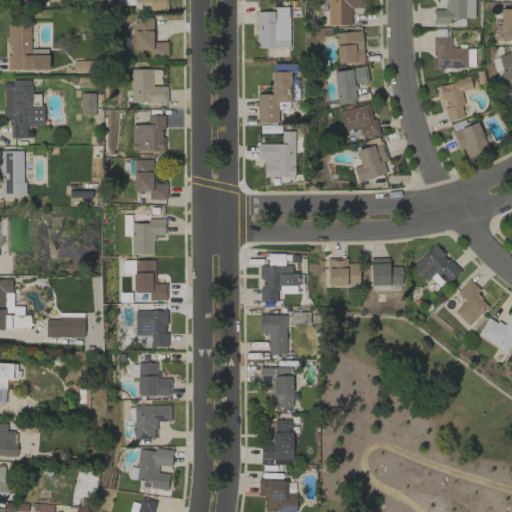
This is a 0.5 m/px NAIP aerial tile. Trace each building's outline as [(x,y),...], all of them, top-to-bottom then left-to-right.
[(326,0),(328,25),(350,24),(350,8),(361,8),(360,0),(326,0)] [(463,0),(445,0),(446,9),(432,10),(433,24),(449,24),(449,19),(464,18),(463,0)] [(288,48),(288,7),(274,7),(274,11),(255,11),(255,48),(288,48)] [(511,8),(500,8),(500,40),(511,39),(511,8)] [(134,18),(133,50),(149,50),(149,57),(166,58),(167,42),(152,42),(153,18),(134,18)] [(47,69),(47,55),(29,55),(29,24),(7,24),(7,69),(47,69)] [(335,32),(336,63),(362,62),(362,31),(335,32)] [(433,69),(466,67),(465,48),(450,48),(449,37),(432,37),(433,69)] [(511,51),(499,55),(504,73),(500,74),(504,89),(511,86),(511,51)] [(366,82),(365,67),(333,70),(336,102),(356,100),(354,83),(366,82)] [(160,85),(160,69),(130,69),(129,103),(166,104),(166,85),(160,85)] [(270,71),(271,94),(256,94),(256,124),(277,123),(276,102),(289,102),(289,71),(270,71)] [(438,84),(446,121),(464,117),(459,91),(471,89),(468,77),(438,84)] [(42,126),(42,106),(30,106),(31,81),(3,81),(2,118),(10,118),(10,138),(25,138),(26,126),(42,126)] [(94,115),(93,93),(80,93),(80,115),(94,115)] [(376,135),(369,104),(338,110),(342,131),(359,127),(361,138),(376,135)] [(131,124),(131,151),(163,151),(163,116),(147,115),(147,124),(131,124)] [(293,131),(280,131),(280,143),(257,143),(257,159),(263,159),(263,177),(293,177),(293,131)] [(363,177),(357,179),(357,181),(389,172),(379,137),(365,141),(367,147),(355,150),(363,177)] [(21,150),(0,150),(0,195),(25,195),(25,183),(22,183),(21,150)] [(133,191),(148,191),(148,199),(165,200),(166,184),(152,183),(152,160),(133,159),(133,191)] [(129,236),(130,215),(122,214),(122,235),(129,236)] [(163,234),(164,219),(147,219),(147,223),(131,223),(130,254),(152,254),(152,234),(163,234)] [(447,281),(459,270),(435,245),(411,267),(426,282),(438,271),(447,281)] [(346,258),(327,259),(327,286),(358,286),(357,263),(346,263),(346,258)] [(370,285),(401,285),(400,266),(387,267),(387,258),(369,258),(370,285)] [(165,284),(154,284),(153,260),(133,260),(133,292),(148,292),(148,300),(165,300),(165,284)] [(0,279),(0,328),(28,329),(28,315),(18,315),(18,309),(11,309),(11,279),(0,279)] [(467,326),(487,306),(476,294),(479,291),(468,279),(456,292),(464,300),(453,311),(467,326)] [(150,347),(166,347),(165,310),(134,311),(134,342),(149,341),(150,347)] [(476,337),(508,352),(511,343),(511,314),(510,313),(504,326),(486,317),(476,337)] [(285,315),(258,314),(258,333),(268,333),(267,354),(284,355),(285,315)] [(83,337),(83,318),(45,318),(44,336),(83,337)] [(17,363),(0,362),(0,403),(4,403),(5,380),(16,380),(17,363)] [(136,396),(169,395),(169,379),(155,379),(155,363),(136,363),(136,396)] [(291,367),(258,367),(258,383),(270,383),(270,406),(291,406),(291,367)] [(132,406),(133,439),(154,438),(154,422),(170,421),(169,405),(132,406)] [(261,459),(291,458),(290,420),(273,420),(274,444),(261,444),(261,459)] [(0,455),(14,456),(14,431),(5,431),(6,423),(0,422),(0,455)] [(172,450),(153,448),(152,450),(138,449),(136,468),(129,467),(127,479),(150,481),(149,488),(167,490),(168,474),(157,473),(158,465),(170,467),(172,450)] [(295,511),(295,498),(284,498),(285,480),(257,479),(257,496),(265,496),(264,511),(295,511)] [(135,511),(151,511),(155,501),(139,497),(135,511)] [(50,511),(51,506),(37,503),(36,510),(50,511)]
